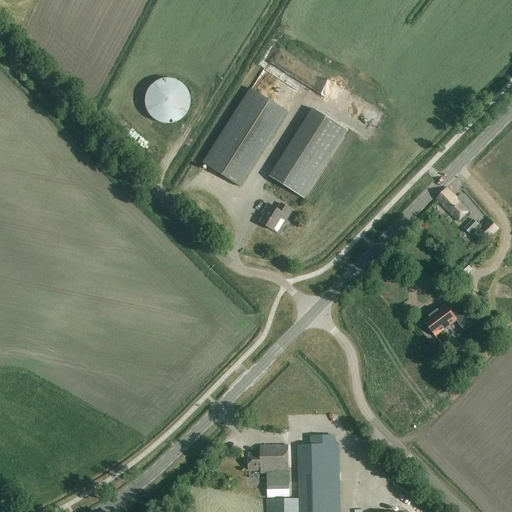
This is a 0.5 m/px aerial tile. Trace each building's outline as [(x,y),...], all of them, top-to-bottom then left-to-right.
[(22,0),(21,0),(18,5),(26,9),(29,4),(22,0)] [(190,98),(187,91),(182,86),(176,82),(169,80),(161,81),(155,84),(149,89),(146,96),(145,103),(146,110),(150,117),(155,122),(162,125),(170,125),(177,123),(183,119),(187,113),(190,106),(190,98)] [(240,189),(288,114),(252,91),(204,166),(240,189)] [(270,177),(304,199),(347,131),(314,110),(270,177)] [(447,190),(436,200),(458,222),(469,211),(447,190)] [(291,212),(280,205),(276,211),(267,205),(263,213),(265,215),(259,224),(272,233),(281,220),(284,222),(291,212)] [(473,237),(481,228),(474,220),(465,230),(473,237)] [(490,239),(499,230),(491,222),(482,231),(490,239)] [(474,243),(468,246),(471,252),(477,249),(474,243)] [(460,323),(468,317),(454,299),(425,320),(437,336),(458,320),(460,323)] [(339,511),(337,445),(333,445),(333,435),(311,435),(311,445),(297,446),(299,500),(267,501),(267,511),(339,511)] [(289,474),(289,446),(261,447),(261,455),(250,455),(250,472),(261,471),(262,475),(289,474)] [(268,498),(290,498),(289,482),(268,483),(268,498)]
